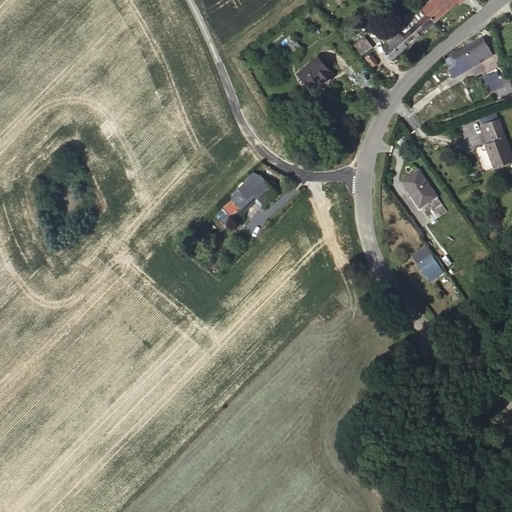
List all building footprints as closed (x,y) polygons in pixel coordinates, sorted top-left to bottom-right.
[(427,5),(437,18),(459,0),(440,0),(435,5),(432,1),(427,5)] [(436,19),(437,18),(427,5),(425,3),(423,4),(436,19)] [(422,16),(429,24),(435,19),(424,7),(418,11),(422,16)] [(395,52),(429,24),(422,16),(407,29),(394,39),(388,44),(395,52)] [(390,34),(394,39),(407,29),(403,24),(390,34)] [(374,40),(365,29),(357,37),(365,47),(374,40)] [(489,33),(458,51),(463,60),(464,62),(474,56),(495,44),(489,33)] [(307,44),(302,38),(293,44),(299,51),(307,44)] [(498,48),(495,44),(474,56),(476,61),(498,48)] [(380,55),(374,48),(369,52),(375,60),(380,55)] [(340,68),(326,51),(306,67),(317,80),(326,73),(329,77),(340,68)] [(463,60),(458,51),(450,56),(455,65),(463,60)] [(463,60),(455,65),(458,71),(476,61),(474,56),(464,62),(463,60)] [(508,85),(511,83),(511,75),(509,69),(502,72),(506,81),(508,85)] [(500,94),(511,89),(511,83),(508,85),(497,87),(500,94)] [(511,154),(511,138),(498,110),(483,118),(491,134),(487,136),(499,161),(511,154)] [(484,146),(476,151),(483,162),(491,157),(484,146)] [(404,179),(424,203),(440,189),(420,166),(404,179)] [(230,195),(219,204),(229,216),(236,210),(238,213),(249,203),(241,194),(257,178),(253,174),(229,193),(230,195)] [(241,194),(249,203),(255,198),(268,185),(260,175),(257,178),(241,194)] [(275,193),(268,185),(255,198),(261,205),(275,193)] [(422,235),(417,230),(409,238),(413,243),(422,235)] [(422,259),(434,248),(425,237),(412,248),(422,259)] [(439,253),(434,248),(422,259),(426,264),(439,253)]
